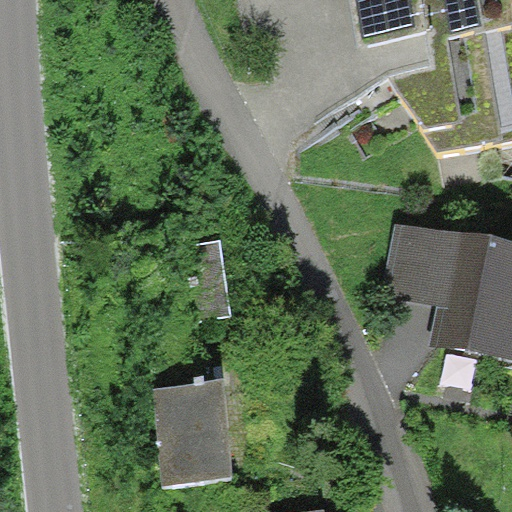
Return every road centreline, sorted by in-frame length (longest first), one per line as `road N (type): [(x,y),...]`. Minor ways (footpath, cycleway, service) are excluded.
road 1 (residential): [(414,511),(329,310),(169,0)]
road 2 (tertiary): [(56,511),(13,0)]
